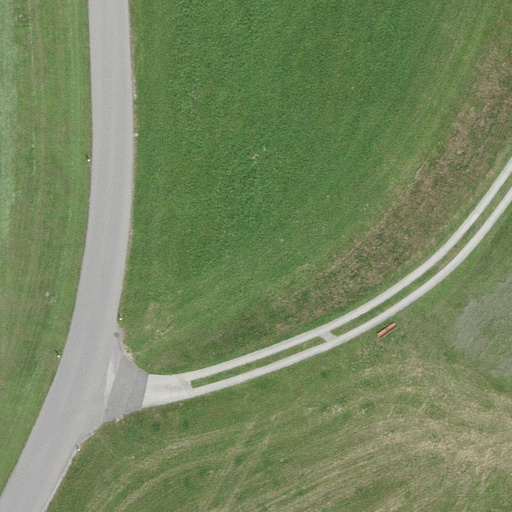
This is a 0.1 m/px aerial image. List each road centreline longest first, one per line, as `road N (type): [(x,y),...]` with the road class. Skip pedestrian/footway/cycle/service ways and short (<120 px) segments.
road 1 (residential): [(120,0),(122,157),(109,279),(83,395),(26,511)]
road 2 (track): [(83,395),(178,391),(364,320),(452,257),(511,181)]
